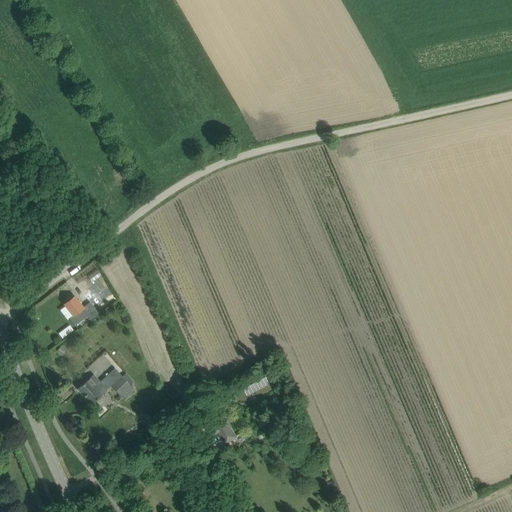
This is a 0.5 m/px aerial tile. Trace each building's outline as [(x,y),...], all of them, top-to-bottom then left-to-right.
[(73,315),(69,318),(75,325),(87,315),(90,320),(98,313),(90,302),(83,308),(74,296),(64,304),(73,315)] [(69,325),(58,333),(62,339),(73,330),(69,325)] [(85,382),(77,389),(91,404),(92,403),(94,404),(95,405),(97,406),(99,405),(101,404),(103,402),(103,400),(103,398),(102,396),(101,395),(107,390),(111,386),(120,395),(131,385),(114,368),(99,382),(92,375),(85,382)] [(148,424),(149,414),(141,413),(140,424),(148,424)] [(223,415),(204,428),(211,438),(218,433),(226,445),(237,437),(229,426),(231,425),(223,415)] [(294,466),(303,470),(308,460),(298,456),(294,466)]
